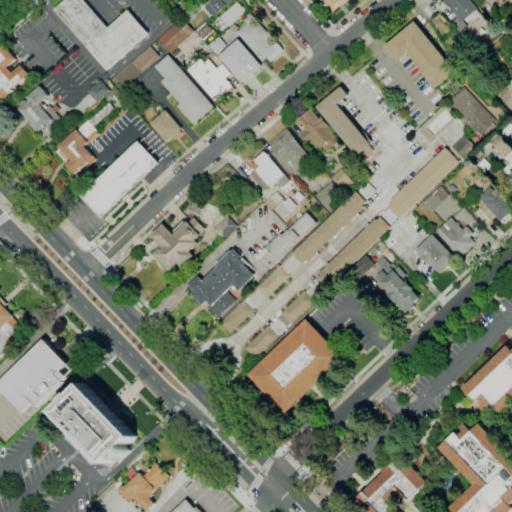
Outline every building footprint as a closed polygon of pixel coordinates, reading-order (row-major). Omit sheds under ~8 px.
[(107,70),(55,10),(66,0),(84,0),(109,28),(129,10),(149,33),(107,70)] [(215,17),(213,14),(211,16),(205,9),(214,0),(232,0),(227,5),(215,17)] [(348,0),(342,5),(341,4),(332,12),(330,9),(321,0),(348,0)] [(459,33),(451,23),(458,18),(443,0),(470,0),(478,9),(477,9),(481,15),(471,24),(466,18),(463,21),(467,26),(459,33)] [(223,31),(214,21),(218,18),(219,19),(220,18),(238,2),(246,11),(223,31)] [(271,62),(268,58),(263,62),(237,33),(248,24),(245,21),(253,14),(284,51),(271,62)] [(511,30),(507,35),(505,33),(503,34),(496,27),(498,26),(496,23),(502,16),(511,26),(511,30)] [(195,29),(189,23),(196,17),(201,23),(195,29)] [(170,53),(158,39),(183,18),(195,31),(170,53)] [(436,88),(428,78),(429,77),(409,53),(399,62),(386,46),(416,22),(457,71),(436,88)] [(203,40),(196,32),(205,23),(213,32),(203,40)] [(216,54),(209,46),(219,37),(226,45),(216,54)] [(243,83),(219,56),(238,39),(262,67),(243,83)] [(2,101),(0,98),(0,41),(1,41),(17,59),(8,67),(13,73),(22,65),(30,73),(12,89),(13,90),(9,94),(10,95),(2,101)] [(124,88),(115,78),(151,47),(160,57),(124,88)] [(195,125),(179,106),(182,104),(163,82),(166,79),(156,67),(170,55),(215,107),(195,125)] [(215,102),(188,70),(201,59),(205,63),(209,60),(217,69),(223,64),(232,74),(226,78),(236,90),(232,94),(229,90),(215,102)] [(105,96),(98,102),(95,99),(95,100),(91,96),(92,95),(89,92),(101,81),(110,91),(105,96)] [(511,111),(499,97),(500,95),(499,94),(504,90),(505,90),(507,88),(505,87),(511,81),(511,111)] [(43,139),(28,122),(29,122),(26,118),(27,118),(20,110),(30,101),(27,98),(41,86),(50,96),(43,103),(45,105),(48,107),(50,106),(52,108),(57,105),(60,109),(56,113),(62,120),(58,124),(59,125),(43,139)] [(117,96),(112,96),(108,99),(105,96),(110,91),(115,87),(121,93),(117,96)] [(358,156),(318,107),(343,87),(350,95),(339,104),(372,145),(370,147),(374,152),(365,159),(361,154),(358,156)] [(486,139),(478,131),(476,133),(448,104),(465,88),(496,120),(492,124),(497,129),(486,139)] [(327,152),(324,147),(320,149),(313,140),(311,142),(309,139),(306,141),(302,136),(305,134),(303,131),(304,131),(296,121),(312,109),(319,118),(322,117),(329,127),(336,136),(336,137),(340,142),(327,152)] [(167,143),(151,124),(167,110),(183,129),(167,143)] [(75,175),(66,165),(72,160),(59,146),(77,130),(78,131),(89,121),(97,130),(96,132),(98,134),(89,143),(85,146),(97,160),(91,166),(88,163),(75,175)] [(511,132),(507,137),(502,133),(511,124),(511,132)] [(307,165),(300,156),(294,161),(292,159),(286,164),(269,143),(288,128),(291,132),(314,159),(307,165)] [(452,147),(465,135),(478,149),(465,161),(461,156),(458,159),(455,156),(456,156),(451,150),(453,148),(452,147)] [(511,185),(506,179),(509,175),(504,169),(510,164),(491,143),(499,135),(511,148),(511,167),(509,170),(511,172),(511,171),(511,185)] [(102,218),(82,196),(139,142),(159,163),(102,218)] [(389,208),(388,207),(393,202),(391,201),(446,148),(448,149),(460,162),(400,219),(398,217),(389,208)] [(265,191),(251,174),(255,171),(251,166),(255,162),(254,161),(265,151),(285,175),(285,174),(291,181),(284,187),(278,181),(270,187),(265,191)] [(485,173),(477,165),(484,159),(492,166),(485,173)] [(345,192),(332,178),(342,169),(354,183),(345,192)] [(326,209),(315,196),(333,181),(344,195),(326,209)] [(358,192),(368,182),(376,191),(366,201),(358,192)] [(511,212),(501,222),(483,203),(479,198),(492,185),(511,205),(508,209),(511,212)] [(433,212),(424,203),(440,186),(449,196),(433,212)] [(293,254),(293,253),(357,191),(358,192),(366,201),(367,202),(364,206),(365,207),(308,262),(307,261),(303,264),(302,263),(293,254)] [(283,219),(274,209),(273,210),(266,203),(277,192),(284,200),(293,210),(283,219)] [(382,217),(381,216),(389,208),(398,217),(396,219),(398,221),(391,227),(382,217)] [(269,270),(257,257),(281,233),(283,235),(288,230),(289,231),(308,212),(318,223),(269,270)] [(223,240),(213,230),(228,216),(238,226),(223,240)] [(170,271),(154,254),(162,247),(152,236),(163,225),(162,223),(163,221),(173,232),(175,235),(187,222),(187,221),(191,217),(193,219),(195,218),(207,231),(197,240),(200,243),(191,252),(196,256),(183,268),(178,264),(170,271)] [(391,227),(392,228),(328,290),(317,279),(321,275),(320,274),(376,219),(378,221),(382,217),(391,227)] [(460,257),(452,249),(453,248),(451,246),(437,231),(444,225),(449,231),(451,230),(445,224),(451,217),(457,223),(458,222),(460,224),(459,226),(463,230),(467,226),(474,234),(471,237),(476,242),(460,257)] [(440,274),(431,265),(430,266),(421,257),(422,257),(416,251),(433,234),(456,258),(440,274)] [(219,318),(210,309),(213,306),(208,301),(204,306),(193,294),(196,292),(190,286),(200,277),(203,281),(218,266),(217,265),(231,251),(232,252),(235,249),(242,257),(239,259),(256,276),(240,291),(234,285),(227,292),(236,301),(219,318)] [(281,266),(293,254),(302,263),(289,275),(281,266)] [(359,281),(350,272),(367,255),(375,264),(359,281)] [(406,314),(396,303),(388,295),(389,294),(387,292),(389,290),(377,278),(380,274),(373,267),(383,257),(391,265),(393,263),(398,268),(399,267),(407,275),(404,278),(407,281),(407,280),(415,289),(413,290),(419,297),(413,303),(416,306),(411,310),(410,309),(406,314)] [(257,289),(256,288),(280,265),(281,266),(289,275),(290,276),(286,280),(287,281),(285,283),(284,282),(273,293),(274,294),(272,295),(271,295),(267,299),(266,298),(257,289)] [(245,301),(257,289),(266,298),(253,310),(245,301)] [(282,315),(281,314),(285,309),(286,307),(287,308),(299,297),(298,296),(300,294),(301,295),(305,291),(315,301),(291,324),(282,315)] [(0,358),(0,338),(1,338),(0,337),(0,296),(8,304),(5,307),(28,332),(0,358)] [(253,310),(254,311),(250,315),(251,316),(249,318),(248,317),(237,327),(238,328),(236,330),(235,329),(231,334),(220,323),(244,300),(245,301),(253,310)] [(291,324),(278,336),(270,327),(282,315),(291,324)] [(286,414),(249,375),(307,319),(344,358),(286,414)] [(278,336),(279,336),(255,359),(245,348),(249,344),(249,343),(250,342),(251,342),(263,331),(262,331),(264,329),(264,330),(269,325),(270,327),(278,336)] [(26,413),(0,387),(0,385),(45,340),(75,371),(38,408),(35,404),(26,413)] [(511,406),(503,415),(493,405),(486,412),(481,407),(485,404),(481,399),(477,403),(464,389),(509,346),(511,349),(511,406)] [(110,463),(59,411),(87,384),(138,436),(127,447),(131,451),(121,461),(117,457),(110,463)] [(511,511),(510,511),(447,511),(476,485),(441,448),(458,432),(461,435),(465,431),(462,428),(467,423),(474,431),(481,423),(511,455),(511,505),(511,506),(511,511)] [(364,511),(354,501),(384,473),(382,471),(389,464),(392,468),(404,456),(429,482),(410,500),(405,494),(393,506),(399,511),(364,511)] [(147,511),(135,499),(132,502),(129,499),(128,500),(119,491),(125,485),(126,487),(140,473),(144,477),(158,463),(171,477),(153,494),(153,495),(150,498),(156,504),(147,511)] [(174,511),(187,500),(196,509),(198,507),(202,511),(174,511)]
